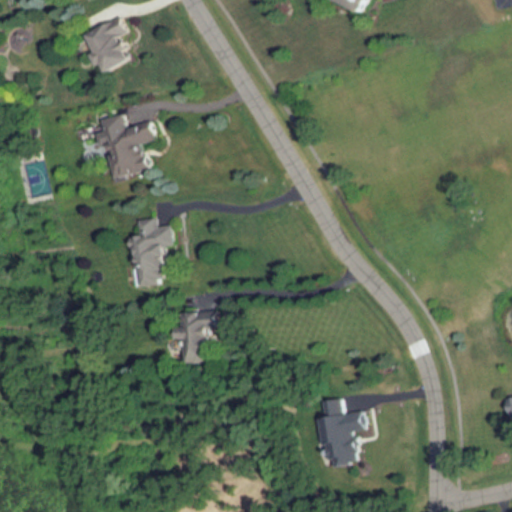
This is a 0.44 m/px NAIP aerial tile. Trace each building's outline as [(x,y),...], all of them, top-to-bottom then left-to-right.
[(340,0),(366,15),(374,0),(340,0)] [(93,35),(112,74),(141,59),(129,36),(136,32),(129,17),(93,35)] [(125,179),(163,169),(156,144),(170,141),(165,121),(139,127),(138,121),(111,128),(125,179)] [(141,237),(149,287),(182,282),(177,247),(186,246),(183,225),(169,227),(167,217),(149,220),(151,236),(141,237)] [(193,365),(226,364),(226,312),(193,312),(193,365)]
